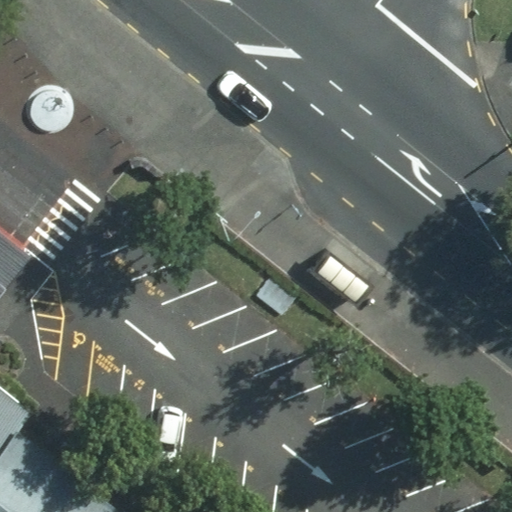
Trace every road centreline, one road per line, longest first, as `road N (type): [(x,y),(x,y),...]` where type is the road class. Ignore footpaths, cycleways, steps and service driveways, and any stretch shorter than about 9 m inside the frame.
road 1 (secondary): [(511,244),(310,79)]
road 2 (secondary): [(310,79),(208,0)]
